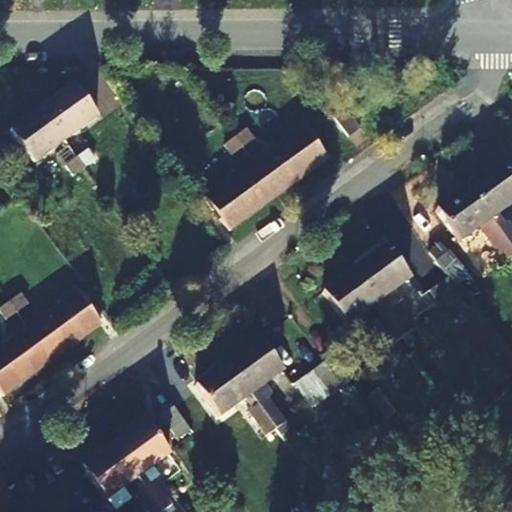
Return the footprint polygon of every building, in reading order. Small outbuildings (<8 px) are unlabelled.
[(73,85),(40,110),(64,142),(97,118),(73,85)] [(332,117),(348,139),(360,130),(344,108),(332,117)] [(40,110),(9,133),(33,165),(64,142),(40,110)] [(254,140),(247,130),(236,138),(243,148),(254,140)] [(243,148),(236,138),(225,146),(232,156),(243,148)] [(84,147),(73,155),(80,165),(91,157),(84,147)] [(73,155),(62,163),(70,173),(80,165),(73,155)] [(278,197),(255,165),(224,188),(222,184),(204,197),(229,232),(278,197)] [(457,242),(488,220),(465,187),(433,210),(457,242)] [(511,252),(496,231),(488,237),(505,261),(511,256),(511,252)] [(439,242),(427,250),(452,284),(470,270),(463,260),(455,266),(439,242)] [(392,292),(407,281),(383,247),(352,270),(400,338),(409,331),(392,307),(399,302),(392,292)] [(423,253),(422,254),(410,262),(426,284),(438,276),(439,275),(423,253)] [(167,284),(152,263),(141,272),(156,293),(167,284)] [(400,338),(352,270),(320,293),(344,326),(359,315),(366,326),(374,320),(391,344),(400,338)] [(428,293),(451,324),(469,311),(446,280),(428,293)] [(99,326),(73,290),(55,303),(57,307),(28,329),(51,361),(99,326)] [(26,304),(19,294),(8,303),(15,312),(26,304)] [(15,312),(8,303),(0,308),(0,314),(4,320),(15,312)] [(0,393),(2,396),(51,361),(28,329),(0,349),(0,393)] [(226,362),(274,429),(282,424),(265,399),(273,393),(266,384),(280,374),(255,340),(226,362)] [(347,377),(332,355),(319,364),(335,385),(347,377)] [(274,429),(226,362),(193,386),(217,420),(238,405),(243,401),(250,410),(246,413),(264,437),(274,429)] [(320,395),(332,387),(317,366),(305,374),(320,395)] [(185,398),(170,408),(186,430),(187,430),(201,420),(185,398)] [(244,414),(246,413),(250,410),(243,401),(238,405),(244,414)] [(186,430),(170,408),(158,416),(174,439),(186,430)] [(142,422),(111,445),(136,480),(143,490),(158,511),(173,511),(169,505),(152,482),(148,484),(142,475),(147,471),(167,457),(142,422)] [(136,480),(111,445),(79,467),(104,502),(136,480)] [(148,484),(152,482),(154,480),(147,471),(142,475),(148,484)] [(158,511),(143,490),(134,496),(144,511),(158,511)]
